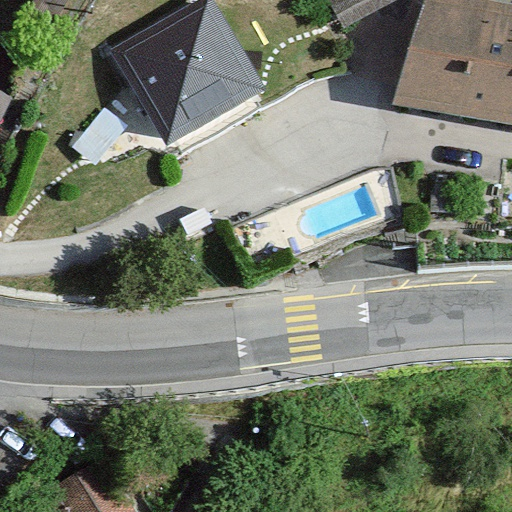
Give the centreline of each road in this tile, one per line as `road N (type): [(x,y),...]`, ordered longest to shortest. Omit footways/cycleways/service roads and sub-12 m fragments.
road 1 (motorway): [(511,451),(19,0)]
road 2 (residential): [(511,148),(433,134),(383,137),(250,169),(45,257),(0,254)]
road 3 (tertiary): [(511,312),(144,342),(0,338)]
road 4 (motorway): [(0,297),(231,511)]
